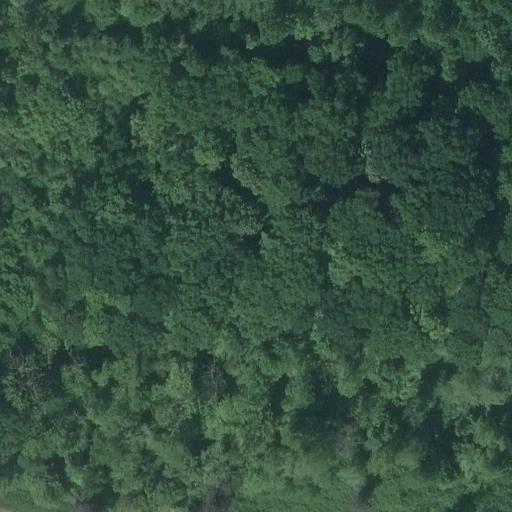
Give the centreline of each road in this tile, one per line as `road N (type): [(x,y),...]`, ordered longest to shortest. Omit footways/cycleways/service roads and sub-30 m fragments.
road 1 (track): [(511,108),(173,50),(182,22),(64,0)]
road 2 (track): [(0,371),(139,126),(173,50)]
